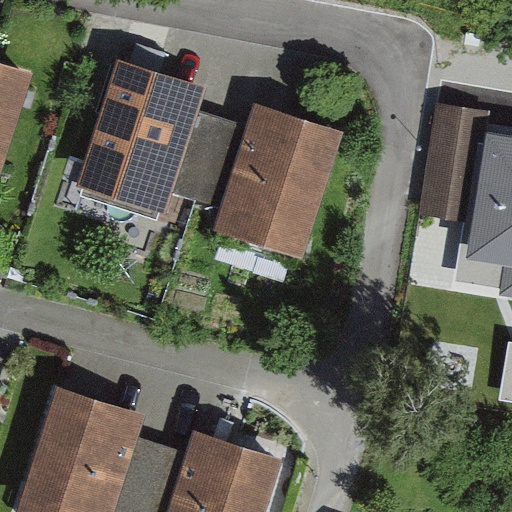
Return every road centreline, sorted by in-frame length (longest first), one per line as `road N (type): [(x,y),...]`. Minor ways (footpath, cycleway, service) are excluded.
road 1 (residential): [(360,403),(413,64),(99,0)]
road 2 (residential): [(360,403),(0,308)]
